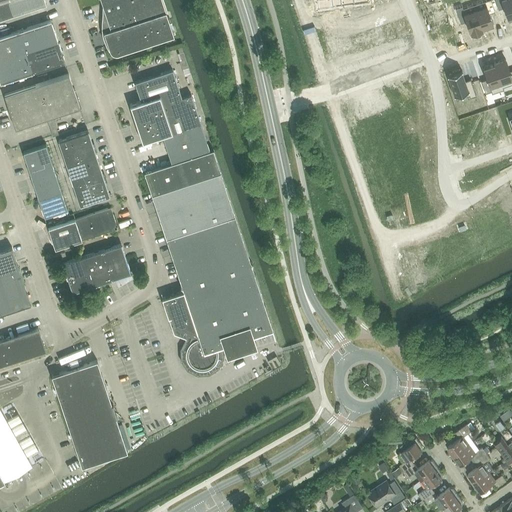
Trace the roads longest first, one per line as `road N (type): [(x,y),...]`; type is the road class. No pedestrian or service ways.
road 1 (unclassified): [(68,329),(93,324),(149,290),(156,274),(69,0)]
road 2 (secondary): [(307,296),(241,0)]
road 3 (tertiary): [(344,398),(322,429),(190,504)]
road 4 (unclassified): [(68,329),(52,314),(0,158)]
road 5 (tertiary): [(213,511),(327,444),(360,408)]
road 6 (secondary): [(511,358),(450,377),(392,375)]
road 7 (secondary): [(391,390),(451,392),(511,377)]
